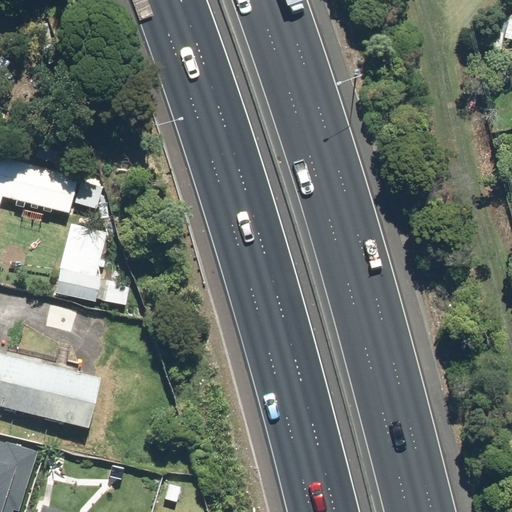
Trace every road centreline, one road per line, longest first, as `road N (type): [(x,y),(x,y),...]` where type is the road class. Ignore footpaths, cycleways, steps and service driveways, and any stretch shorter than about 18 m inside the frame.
road 1 (motorway): [(334,511),(271,265),(182,0)]
road 2 (motorway): [(256,0),(321,188),(405,511)]
